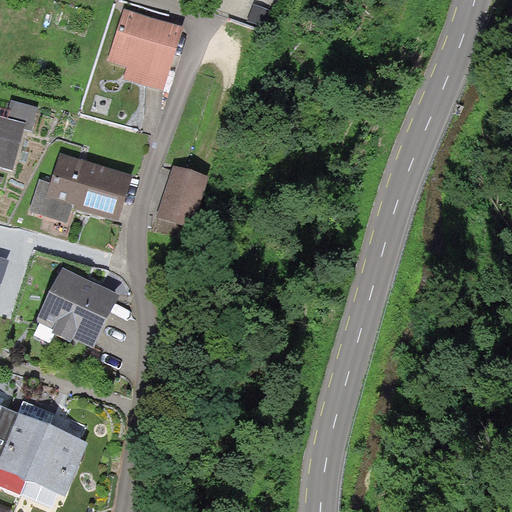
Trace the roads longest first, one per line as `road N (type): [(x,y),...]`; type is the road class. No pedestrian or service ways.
road 1 (tertiary): [(472,0),(409,161),(324,451),(322,511)]
road 2 (residential): [(119,511),(145,369),(133,248),(140,194),(197,31),(222,0)]
